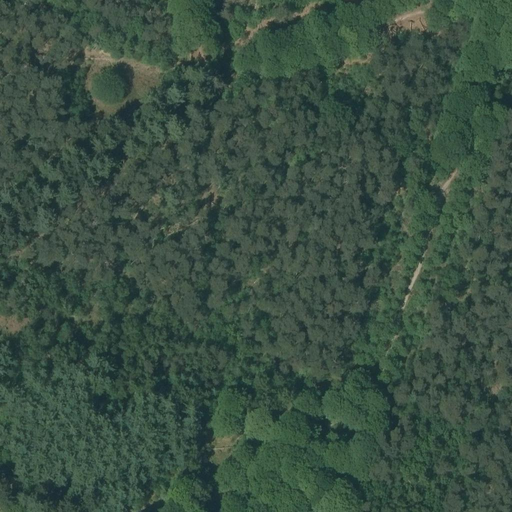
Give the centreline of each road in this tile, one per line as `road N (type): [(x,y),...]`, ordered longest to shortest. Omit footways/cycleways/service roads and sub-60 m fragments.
road 1 (track): [(323,511),(511,30)]
road 2 (track): [(450,0),(217,86),(0,229)]
